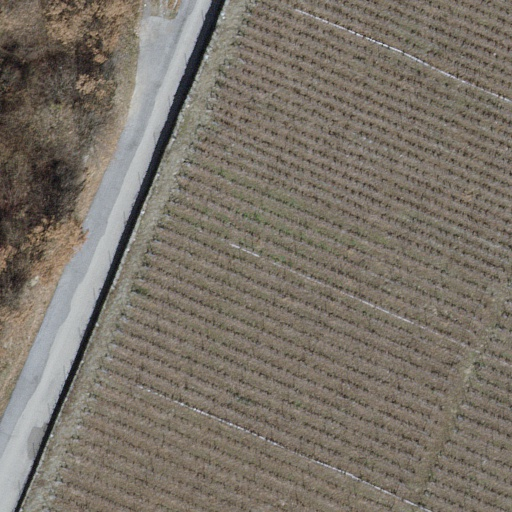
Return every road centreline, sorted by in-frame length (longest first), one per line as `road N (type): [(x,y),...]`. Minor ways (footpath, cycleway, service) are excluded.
road 1 (unclassified): [(199,0),(0,489)]
road 2 (track): [(149,0),(137,94),(151,115)]
